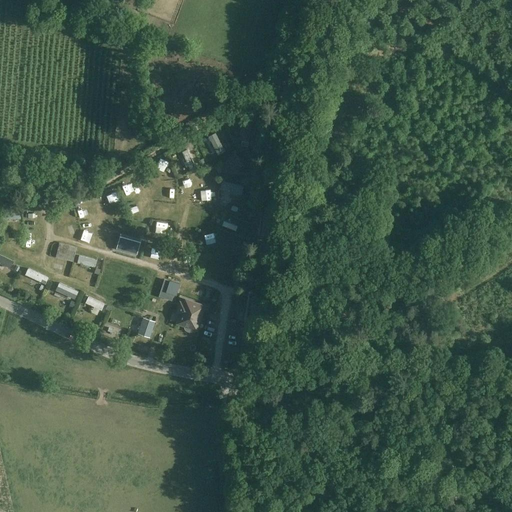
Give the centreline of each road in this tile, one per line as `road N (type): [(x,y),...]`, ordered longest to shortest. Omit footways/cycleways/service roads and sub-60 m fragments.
road 1 (track): [(239,385),(283,80),(310,0)]
road 2 (unclassified): [(246,511),(239,385),(117,357),(0,300)]
road 3 (track): [(48,197),(50,236),(220,291),(212,377)]
road 4 (track): [(239,385),(511,490)]
